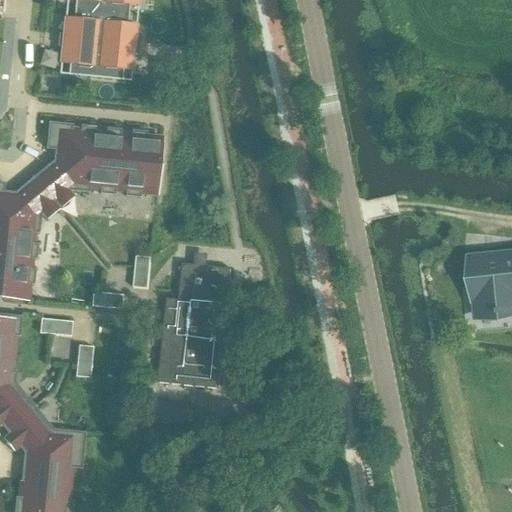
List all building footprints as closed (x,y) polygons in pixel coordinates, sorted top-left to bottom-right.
[(122,68),(130,69),(132,55),(137,56),(138,43),(133,43),(134,27),(126,26),(128,6),(136,7),(136,0),(69,0),(74,1),(72,21),(70,21),(64,20),(63,36),(58,35),(57,48),(62,48),(60,63),(68,63),(67,76),(121,81),(122,68)] [(71,127),(48,125),(46,150),(54,151),(53,163),(14,195),(2,194),(3,185),(0,184),(0,299),(27,302),(28,286),(32,286),(34,272),(30,271),(31,260),(35,261),(36,246),(32,246),(33,235),(37,235),(39,216),(69,192),(88,194),(88,190),(99,191),(99,195),(114,196),(114,192),(125,194),(125,197),(139,199),(139,195),(155,197),(161,140),(145,138),(145,134),(131,133),(131,137),(120,136),(120,132),(105,130),(105,134),(94,133),(94,129),(80,128),(80,132),(70,131),(71,127)] [(150,259),(136,258),(132,289),(147,291),(150,259)] [(472,287),(466,287),(471,335),(511,331),(511,258),(470,263),(472,287)] [(230,270),(182,265),(178,301),(166,300),(158,384),(218,390),(230,270)] [(123,297),(92,294),(91,308),(122,311),(123,297)] [(0,425),(24,454),(19,500),(15,499),(14,511),(70,511),(71,505),(67,504),(71,469),(80,470),(83,435),(53,432),(49,427),(49,428),(17,388),(13,384),(14,373),(11,373),(14,338),(18,338),(20,319),(0,316),(0,425)] [(71,324),(40,321),(39,335),(70,338),(71,324)] [(92,349),(77,347),(75,379),(89,380),(92,349)] [(142,400),(140,421),(181,425),(183,404),(142,400)]
